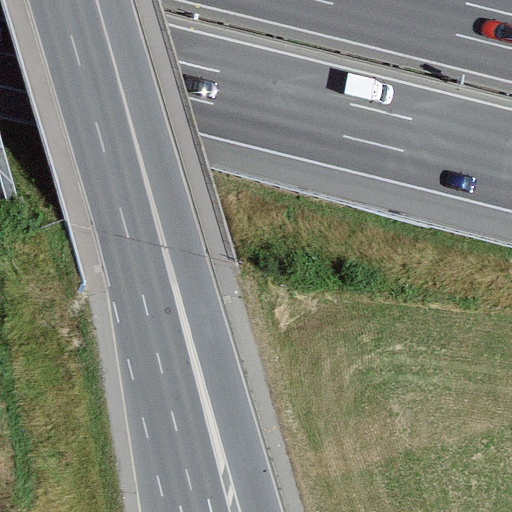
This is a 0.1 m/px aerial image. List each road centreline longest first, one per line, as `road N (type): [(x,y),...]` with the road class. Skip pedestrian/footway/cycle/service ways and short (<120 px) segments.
road 1 (secondary): [(83,0),(222,511)]
road 2 (motorway): [(0,36),(511,162)]
road 3 (motorway): [(511,32),(378,0)]
